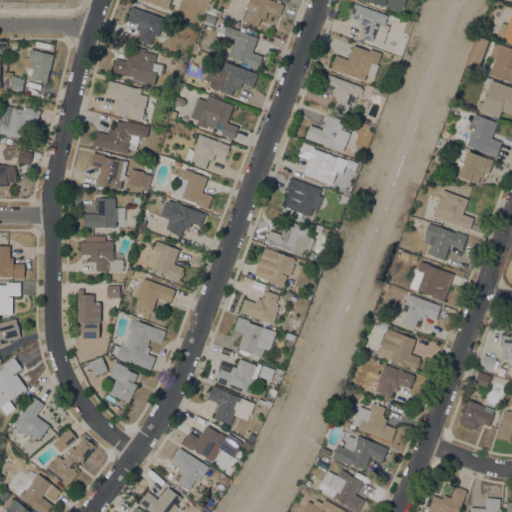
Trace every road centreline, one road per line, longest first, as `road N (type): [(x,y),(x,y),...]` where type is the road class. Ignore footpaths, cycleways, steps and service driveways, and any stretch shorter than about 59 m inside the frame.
road 1 (residential): [(320,0),(170,397),(137,455),(90,511)]
road 2 (track): [(245,511),(291,437),(454,0)]
road 3 (residential): [(137,455),(73,392),(53,320),(50,184),(100,0)]
road 4 (residential): [(399,511),(511,217)]
